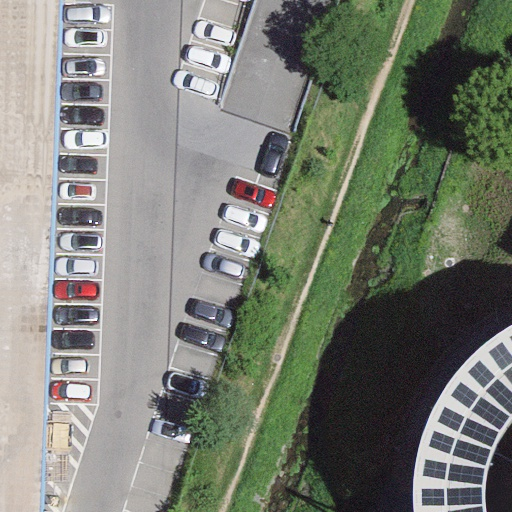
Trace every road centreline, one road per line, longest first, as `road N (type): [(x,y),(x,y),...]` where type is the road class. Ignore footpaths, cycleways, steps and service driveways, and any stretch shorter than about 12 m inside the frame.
road 1 (unknown): [(292,0),(132,394),(140,0)]
road 2 (unknown): [(85,511),(132,394)]
